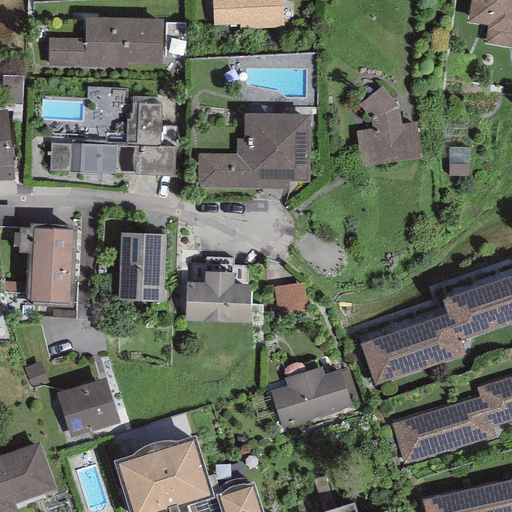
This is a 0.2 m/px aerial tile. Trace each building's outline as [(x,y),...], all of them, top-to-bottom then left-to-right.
[(211,0),(213,25),(239,24),(239,29),(283,27),(281,0),(211,0)] [(511,0),(470,0),(468,22),(490,25),(487,46),(511,49),(511,0)] [(162,20),(86,18),(86,39),(48,38),(47,67),(126,69),(126,63),(161,64),(162,20)] [(392,114),(377,92),(355,109),(368,123),(369,134),(352,137),(355,170),(416,162),(412,128),(395,129),(392,114)] [(155,150),(157,108),(132,107),(131,123),(124,123),(123,148),(50,145),(49,174),(171,180),(172,151),(155,150)] [(310,116),(244,114),(244,139),(237,139),(237,155),(198,155),(197,189),(288,191),(289,182),(309,182),(310,116)] [(68,235),(28,233),(25,306),(65,308),(68,235)] [(159,239),(117,238),(115,306),(157,307),(159,239)] [(200,288),(182,288),(181,327),(245,329),(246,290),(228,290),(228,278),(200,277),(200,288)] [(450,338),(511,319),(511,280),(438,304),(441,313),(352,341),(363,377),(454,348),(450,338)] [(303,313),(298,287),(273,292),(277,318),(303,313)] [(284,392),(269,396),(279,432),(351,411),(339,373),(319,378),(318,373),(281,383),(284,392)] [(489,428),(511,420),(511,382),(477,393),(480,402),(391,430),(402,466),(492,438),(489,428)] [(100,384),(54,397),(66,440),(112,427),(100,384)] [(186,445),(113,467),(126,511),(180,511),(179,508),(203,500),(186,445)] [(35,448),(0,459),(0,511),(11,511),(9,508),(50,493),(35,448)] [(511,511),(511,483),(420,503),(421,511),(511,511)] [(252,511),(247,492),(216,501),(218,511),(252,511)]
